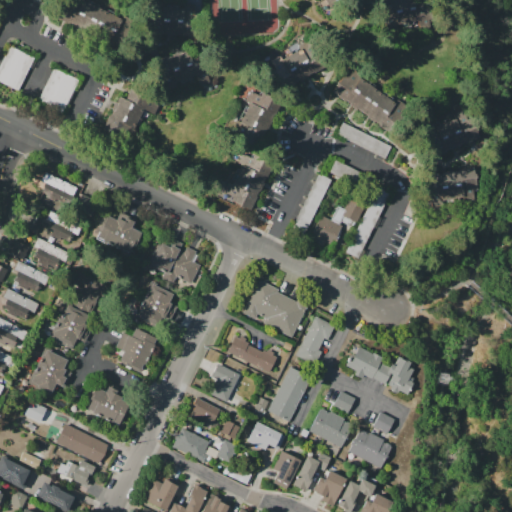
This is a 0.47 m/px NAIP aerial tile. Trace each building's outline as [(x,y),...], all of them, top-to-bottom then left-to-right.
[(63,0),(81,0),(126,22),(114,45),(56,17),(63,0)] [(324,0),(331,15),(362,0),(324,0)] [(381,0),(386,26),(416,20),(418,30),(433,28),(426,0),(381,0)] [(142,2),(160,2),(160,7),(183,8),(183,4),(193,4),(192,36),(141,34),(142,2)] [(312,38),(328,67),(284,91),(264,55),(275,49),(279,58),(299,47),(302,51),(304,50),(301,45),(312,38)] [(155,60),(165,91),(177,87),(175,82),(195,75),(199,87),(217,81),(205,44),(181,52),(180,51),(171,54),(171,56),(166,57),(166,56),(155,60)] [(0,81),(0,64),(9,46),(33,58),(18,90),(0,81)] [(38,98),(53,67),(78,80),(64,110),(38,98)] [(351,71),(403,109),(387,131),(331,92),(344,74),(347,77),(351,71)] [(132,84),(125,99),(119,97),(104,129),(128,140),(142,109),(153,114),(161,98),(132,84)] [(281,103),(274,117),(266,113),(249,147),(242,143),(244,140),(239,137),(240,135),(232,130),(245,106),(246,107),(248,103),(244,100),(249,91),(259,96),(261,92),(281,103)] [(421,126),(435,157),(483,135),(469,105),(455,112),(457,116),(436,126),(433,120),(421,126)] [(342,122),(391,146),(384,159),(335,135),(342,122)] [(240,165),(232,184),(227,182),(222,192),(230,196),(228,200),(250,210),(271,165),(251,156),(250,158),(241,154),(237,164),(240,165)] [(421,177),(426,204),(473,194),(473,190),(477,190),(472,167),(457,170),(458,171),(452,172),(452,171),(443,173),(443,174),(437,175),(437,174),(421,177)] [(71,196),(40,180),(44,172),(76,188),(71,196)] [(318,173),(331,179),(304,234),(291,227),(318,173)] [(356,223),(372,193),(356,185),(340,214),(356,223)] [(345,252),(377,187),(390,193),(357,258),(345,252)] [(45,219),(50,210),(65,218),(61,226),(45,219)] [(36,234),(23,227),(30,214),(42,220),(36,234)] [(140,232),(128,255),(97,239),(109,217),(115,220),(116,217),(122,220),(125,214),(135,219),(131,228),(140,232)] [(320,215),(341,225),(331,247),(324,244),(323,246),(308,239),(320,215)] [(37,237),(69,253),(64,262),(32,246),(37,237)] [(190,283),(175,276),(173,282),(162,276),(164,273),(149,266),(161,243),(169,247),(173,239),(181,243),(178,250),(183,252),(186,246),(197,252),(192,262),(199,265),(190,283)] [(20,260),(9,254),(15,241),(27,246),(20,260)] [(44,284),(13,268),(17,260),(48,276),(44,284)] [(37,292),(12,280),(16,272),(41,285),(37,292)] [(72,348),(50,337),(67,304),(71,306),(81,286),(73,282),(79,272),(104,285),(85,323),(92,326),(83,343),(76,340),(72,348)] [(291,339),(262,325),(265,319),(256,314),(254,319),(242,313),(258,280),(277,289),(276,292),(307,307),(291,339)] [(135,316),(138,310),(137,309),(148,289),(151,284),(173,295),(169,303),(175,306),(167,321),(161,318),(157,327),(135,316)] [(34,312),(2,296),(6,288),(38,304),(34,312)] [(25,320),(1,308),(5,300),(29,312),(25,320)] [(296,355),(295,354),(315,316),(334,325),(327,339),(324,338),(311,363),(296,355)] [(20,339),(0,329),(0,317),(24,330),(20,339)] [(155,339),(138,374),(117,363),(123,351),(114,347),(122,332),(130,336),(134,328),(155,339)] [(13,348),(0,341),(0,330),(18,339),(13,348)] [(268,372),(227,352),(235,336),(239,337),(240,335),(246,338),(245,340),(248,342),(247,344),(261,352),(262,350),(266,352),(267,349),(274,352),(272,355),(276,357),(268,372)] [(359,346),(372,353),(373,353),(383,357),(380,362),(389,366),(391,363),(394,365),(398,356),(410,362),(408,367),(414,370),(410,376),(414,378),(411,382),(413,382),(407,394),(399,390),(398,392),(395,393),(391,391),(390,388),(391,386),(387,384),(391,375),(390,374),(385,384),(372,378),(372,379),(363,375),(362,378),(354,374),(356,371),(345,365),(352,352),(355,353),(359,346)] [(68,359),(63,368),(71,372),(62,390),(54,385),(49,396),(35,389),(37,385),(30,381),(33,375),(31,374),(41,354),(43,355),(46,348),(68,359)] [(11,367),(0,361),(0,350),(15,358),(11,367)] [(225,401),(210,393),(217,379),(211,376),(217,364),(239,374),(225,401)] [(288,421),(267,410),(289,366),(311,377),(288,421)] [(117,425),(85,409),(89,401),(88,401),(95,387),(104,391),(107,386),(117,390),(115,393),(122,397),(121,400),(128,403),(117,425)] [(347,412),(333,405),(341,391),(354,398),(347,412)] [(227,402),(230,396),(240,400),(237,407),(227,402)] [(251,412),(259,397),(268,401),(260,417),(251,412)] [(211,427),(187,415),(196,398),(219,410),(211,427)] [(45,404),(59,411),(51,426),(37,419),(45,404)] [(341,448),(309,431),(320,409),(329,413),(330,411),(345,419),(344,422),(352,426),(341,448)] [(387,435),(372,427),(380,412),(395,419),(387,435)] [(226,420),(240,427),(234,438),(220,431),(226,420)] [(277,450),(266,444),(264,450),(245,440),(255,421),(284,436),(277,450)] [(65,423),(108,445),(98,465),(55,443),(65,423)] [(183,428),(208,441),(204,450),(208,452),(203,462),(173,447),(183,428)] [(382,469),(348,452),(359,430),(360,431),(361,430),(366,432),(366,433),(368,434),(369,432),(384,440),(383,441),(393,446),(382,469)] [(216,455),(224,439),(237,446),(228,462),(216,455)] [(288,485),(274,478),(277,472),(271,469),(281,450),(300,460),(288,485)] [(22,451),(40,460),(36,468),(18,459),(22,451)] [(304,491),(292,484),(306,456),(307,456),(315,460),(319,452),(330,457),(324,468),(323,471),(317,468),(316,468),(304,491)] [(22,489),(0,478),(0,458),(1,457),(31,472),(22,489)] [(66,461),(77,466),(80,459),(94,466),(89,475),(88,474),(83,484),(56,471),(60,463),(64,465),(66,461)] [(251,475),(246,487),(228,478),(234,466),(251,475)] [(332,506),(321,501),(323,497),(315,492),(318,486),(315,485),(319,477),(324,479),(329,470),(346,479),(332,506)] [(179,483),(165,511),(144,501),(146,498),(143,496),(152,478),(162,483),(165,476),(179,483)] [(349,511),(344,511),(342,511),(343,509),(337,505),(349,481),(358,486),(361,479),(375,486),(369,497),(359,492),(349,511)] [(43,483),(50,486),(51,484),(59,488),(58,490),(73,497),(65,511),(63,511),(36,498),(43,483)] [(207,492),(197,511),(168,511),(173,503),(184,508),(191,495),(189,494),(194,484),(201,487),(200,488),(207,492)] [(8,502),(14,490),(27,496),(20,508),(8,502)] [(231,508),(228,511),(200,511),(210,494),(220,499),(218,502),(231,508)] [(387,511),(359,511),(366,499),(371,501),(375,494),(392,502),(387,511)]
